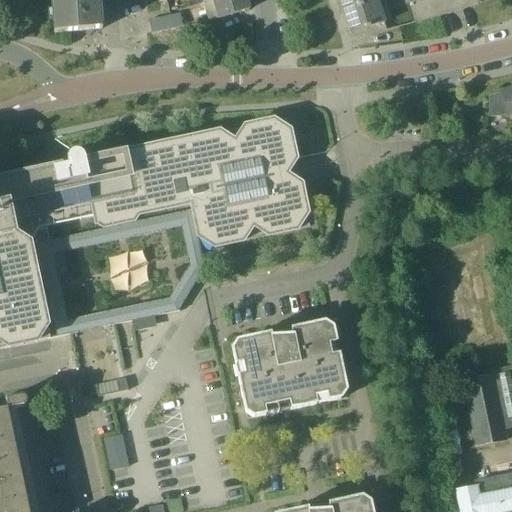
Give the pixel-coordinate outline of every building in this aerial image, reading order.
[(51,0),(55,34),(102,30),(100,5),(95,5),(94,0),(51,0)] [(211,0),(218,20),(249,10),(247,2),(249,2),(248,0),(211,0)] [(377,0),(376,0),(339,0),(343,11),(377,0)] [(384,23),(377,0),(343,11),(351,34),(384,23)] [(412,4),(409,5),(415,23),(440,17),(441,16),(452,13),(452,12),(447,0),(423,0),(422,0),(412,4)] [(455,0),(459,10),(459,11),(471,7),(481,3),(480,0),(455,0)] [(182,27),(179,15),(148,21),(151,34),(182,27)] [(511,119),(511,88),(500,91),(501,95),(489,98),(489,117),(500,117),(506,116),(510,115),(511,120),(511,119)] [(0,350),(50,339),(51,339),(50,338),(34,257),(34,256),(31,245),(43,252),(44,253),(54,237),(53,237),(42,228),(52,226),(53,226),(95,217),(97,225),(98,224),(104,228),(132,222),(134,222),(138,216),(184,206),(192,204),(194,216),(199,237),(199,238),(215,248),(243,242),(244,240),(253,226),(267,235),(268,236),(297,230),(298,229),(306,216),(307,214),(301,187),(301,186),(300,185),(285,174),(295,161),(296,160),(296,159),(290,132),(288,131),(275,123),(274,122),(266,123),(245,128),(220,133),(83,163),(82,160),(81,158),(79,156),(77,155),(74,156),(72,158),(71,160),(71,161),(71,163),(71,165),(1,180),(0,180),(0,350)] [(132,321),(135,331),(147,329),(145,318),(132,321)] [(345,393),(338,357),(331,324),(291,333),(293,340),(279,340),(278,349),(274,348),(271,337),(231,345),(246,414),(254,419),(340,400),(345,393)] [(511,367),(492,371),(493,376),(464,382),(477,447),(507,441),(505,430),(511,428),(511,367)] [(125,380),(116,382),(118,393),(128,391),(125,380)] [(7,410),(0,411),(0,511),(29,511),(29,509),(25,491),(25,489),(21,471),(21,469),(17,451),(16,450),(12,431),(12,430),(8,411),(7,411),(23,407),(24,407),(25,406),(26,405),(26,404),(27,403),(27,402),(27,401),(26,400),(25,399),(25,398),(23,397),(22,397),(21,397),(5,400),(6,402),(7,410)] [(109,470),(128,466),(129,466),(122,436),(103,440),(109,470)] [(511,511),(511,475),(475,482),(476,488),(456,492),(459,511),(511,511)] [(307,511),(304,511),(370,511),(368,498),(328,507),(329,511),(308,511),(307,511)]
